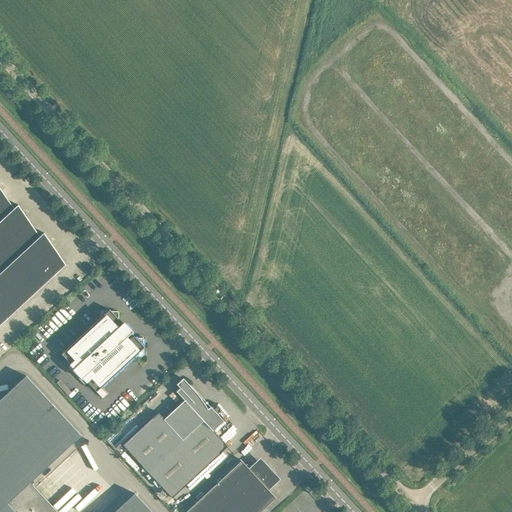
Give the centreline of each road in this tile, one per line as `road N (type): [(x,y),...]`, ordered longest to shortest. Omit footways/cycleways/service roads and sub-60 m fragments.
road 1 (unclassified): [(415,501),(0,56)]
road 2 (unclassified): [(0,129),(351,511)]
road 3 (unknown): [(167,348),(110,401),(85,397),(45,350),(45,336),(96,290),(119,294)]
road 4 (unknown): [(0,367),(34,369),(55,386),(161,511)]
road 5 (unclassified): [(511,412),(415,501)]
